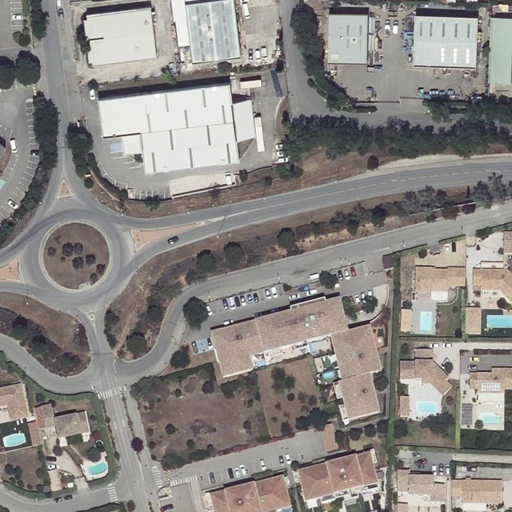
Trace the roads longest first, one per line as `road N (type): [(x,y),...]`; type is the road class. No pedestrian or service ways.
road 1 (residential): [(108,376),(156,356),(182,300),(206,286),(511,208)]
road 2 (residential): [(511,121),(321,114),(301,89),(290,0)]
road 3 (secondary): [(286,204),(355,186),(511,167)]
road 4 (secondary): [(120,268),(147,249),(286,204)]
road 5 (secondary): [(286,204),(108,222)]
road 6 (residential): [(61,168),(46,0)]
road 7 (residential): [(0,343),(52,383),(108,376)]
